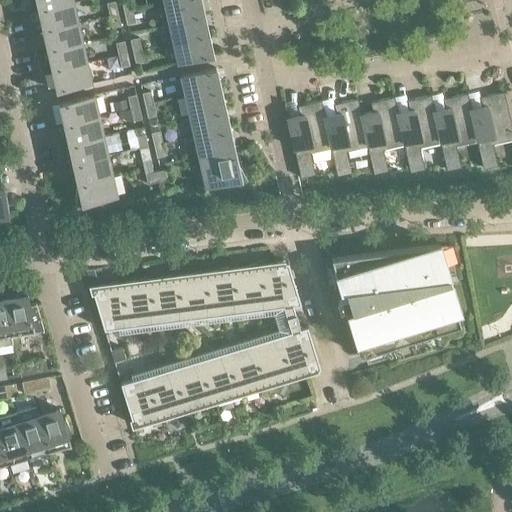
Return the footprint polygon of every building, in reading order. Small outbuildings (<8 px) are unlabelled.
[(71,0),(32,0),(38,10),(72,2),(71,0)] [(123,12),(132,10),(129,0),(122,0),(120,0),(123,12)] [(169,23),(203,15),(199,0),(177,0),(165,3),(169,23)] [(42,30),(76,23),(72,2),(38,10),(42,30)] [(109,15),(118,13),(115,2),(106,4),(109,15)] [(132,10),(123,12),(126,25),(134,23),(132,10)] [(118,13),(109,15),(112,28),(120,27),(118,13)] [(174,43),(208,35),(203,15),(169,23),(174,43)] [(47,50),(81,42),(76,23),(42,30),(47,50)] [(208,35),(174,43),(178,63),(212,55),(208,35)] [(132,52),(141,50),(138,37),(130,39),(132,52)] [(118,55),(127,53),(124,40),(115,42),(118,55)] [(51,70),(85,62),(81,42),(47,50),(51,70)] [(141,50),(132,52),(135,64),(144,62),(141,50)] [(127,53),(118,55),(121,67),(129,65),(127,53)] [(85,62),(51,70),(56,91),(90,83),(85,62)] [(186,95),(220,88),(215,67),(181,75),(186,95)] [(220,88),(186,95),(190,115),(224,107),(220,88)] [(144,104),(153,103),(150,91),(142,93),(144,104)] [(483,168),(497,165),(492,144),(511,139),(511,128),(503,91),(480,96),(482,106),(471,109),(470,109),(477,141),(476,141),(483,168)] [(446,170),(461,166),(456,145),(476,141),(477,141),(470,109),(471,109),(467,93),(443,98),(445,108),(434,110),(433,110),(441,142),(440,143),(446,170)] [(130,108),(138,106),(136,94),(127,96),(130,108)] [(410,172),(424,168),(419,147),(440,143),(441,142),(433,110),(434,110),(430,94),(407,100),(409,110),(398,112),(397,112),(404,144),(403,144),(410,172)] [(63,123),(97,115),(93,95),(59,102),(63,123)] [(373,173),(388,170),(383,149),(403,144),(404,144),(397,112),(398,112),(394,96),(370,102),(372,111),(361,114),(360,114),(368,146),(367,146),(373,173)] [(337,175),(351,172),(346,151),(367,146),(368,146),(360,114),(361,114),(357,98),(334,103),(336,113),(325,116),(324,116),(331,148),(330,148),(337,175)] [(283,102),(300,177),(315,174),(310,153),(330,148),(331,148),(324,116),(325,116),(321,100),(297,105),(299,115),(288,118),(284,102),(283,102)] [(153,103),(144,104),(147,117),(156,115),(153,103)] [(138,106),(130,108),(133,121),(141,119),(138,106)] [(224,107),(190,115),(194,135),(229,127),(224,107)] [(68,143),(102,135),(97,115),(63,123),(68,143)] [(229,127),(194,135),(199,155),(233,148),(229,127)] [(150,132),(153,144),(162,142),(159,130),(150,132)] [(139,147),(148,145),(145,133),(136,135),(139,147)] [(72,162),(106,155),(102,135),(68,143),(72,162)] [(153,144),(156,157),(165,155),(162,142),(153,144)] [(139,147),(142,160),(151,158),(148,145),(139,147)] [(206,187),(244,178),(246,178),(235,158),(233,148),(199,155),(206,187)] [(106,155),(72,162),(77,183),(111,175),(106,155)] [(156,171),(159,181),(170,179),(168,168),(156,171)] [(159,181),(156,171),(144,174),(147,184),(159,181)] [(75,205),(115,196),(111,175),(77,183),(75,205)] [(7,216),(8,214),(8,210),(6,196),(4,196),(2,188),(0,188),(0,217),(4,217),(7,216)] [(328,300),(330,309),(334,316),(339,321),(346,326),(351,324),(360,354),(384,344),(390,363),(443,347),(435,322),(459,311),(439,243),(330,257),(340,290),(328,292),(328,300)] [(91,286),(104,329),(283,306),(291,330),(120,382),(133,425),(320,367),(307,325),(300,328),(293,304),(300,303),(287,261),(91,286)] [(33,309),(31,303),(30,303),(29,304),(27,295),(28,295),(27,294),(23,295),(22,293),(14,295),(14,297),(5,299),(11,334),(29,331),(35,331),(36,334),(44,333),(37,309),(33,309)] [(0,347),(13,345),(11,334),(5,299),(1,299),(1,297),(0,297),(0,347)] [(110,350),(114,361),(125,358),(121,346),(110,350)] [(20,375),(47,370),(44,358),(17,363),(20,375)] [(24,394),(50,389),(48,376),(21,381),(24,394)] [(5,384),(8,397),(18,395),(15,383),(5,384)] [(14,412),(27,456),(48,450),(38,416),(35,406),(14,412)] [(68,425),(64,416),(63,417),(64,417),(62,418),(60,410),(60,409),(59,408),(55,410),(38,416),(48,450),(65,445),(70,444),(70,443),(67,435),(69,434),(69,435),(70,434),(68,425)] [(0,416),(0,440),(7,463),(27,456),(14,412),(0,416)]
